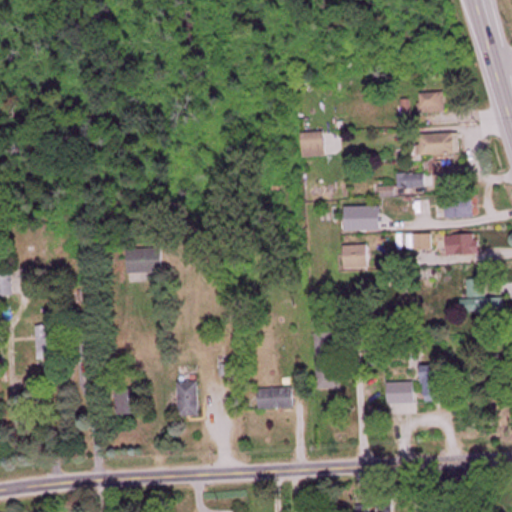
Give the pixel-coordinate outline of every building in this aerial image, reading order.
[(448,93),(423,93),(423,113),(448,113),(448,93)] [(330,156),(330,132),(305,132),(305,156),(330,156)] [(464,133),(422,133),(422,155),(464,155),(464,133)] [(401,188),(429,188),(429,174),(401,174),(401,188)] [(450,218),(479,218),(479,198),(450,198),(450,218)] [(349,231),(385,231),(385,207),(349,207),(349,231)] [(435,249),(435,235),(418,235),(418,249),(435,249)] [(451,235),(451,255),(483,255),(483,235),(451,235)] [(131,250),(131,274),(168,274),(168,250),(131,250)] [(0,269),(0,297),(17,297),(17,269),(0,269)] [(469,280),(470,311),(480,311),(481,327),(507,327),(507,299),(489,299),(489,280),(469,280)] [(39,326),(40,354),(69,353),(68,314),(53,314),(54,326),(39,326)] [(344,346),(338,346),(338,333),(319,333),(320,400),(338,399),(337,392),(345,392),(344,346)] [(448,403),(448,367),(426,367),(426,403),(448,403)] [(182,383),(182,418),(204,418),(204,383),(182,383)] [(419,405),(419,383),(389,383),(389,405),(419,405)] [(261,389),(261,410),(297,410),(297,389),(261,389)]
